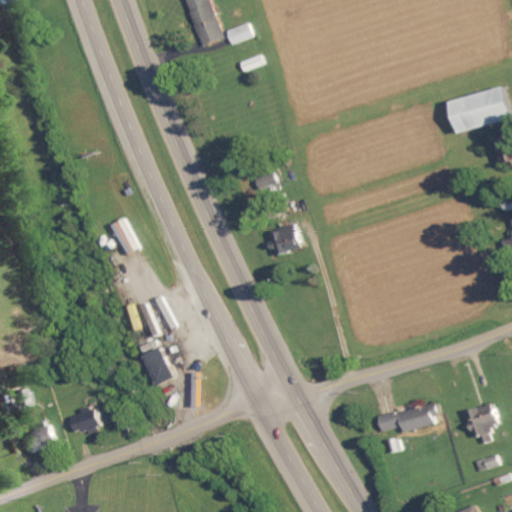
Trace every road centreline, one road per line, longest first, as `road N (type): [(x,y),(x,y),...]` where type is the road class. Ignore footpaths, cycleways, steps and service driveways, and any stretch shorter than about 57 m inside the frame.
road 1 (trunk): [(369,511),(265,330),(123,0)]
road 2 (trunk): [(86,0),(192,257),(325,511)]
road 3 (tertiary): [(0,497),(265,405)]
road 4 (tertiary): [(265,405),(511,327)]
